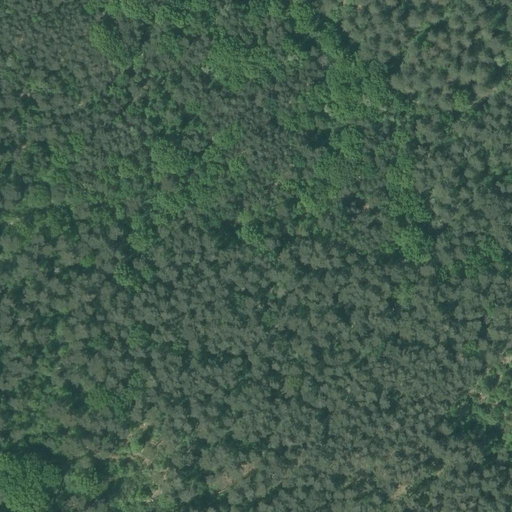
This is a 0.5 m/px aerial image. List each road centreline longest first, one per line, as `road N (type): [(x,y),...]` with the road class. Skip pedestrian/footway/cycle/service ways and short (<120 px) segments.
road 1 (track): [(511,258),(380,261),(308,252),(192,235),(81,196),(38,219),(0,219)]
road 2 (track): [(317,0),(427,109),(460,108),(511,77)]
